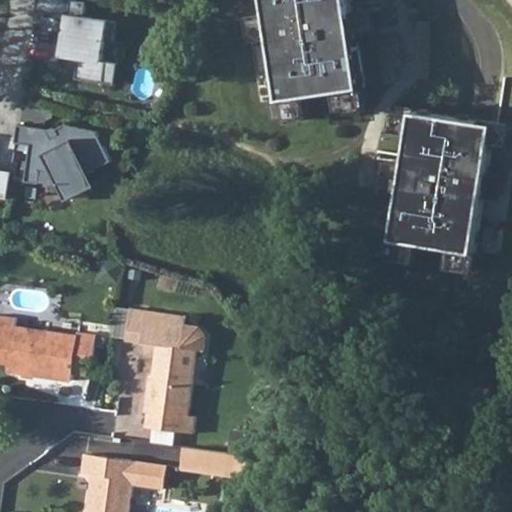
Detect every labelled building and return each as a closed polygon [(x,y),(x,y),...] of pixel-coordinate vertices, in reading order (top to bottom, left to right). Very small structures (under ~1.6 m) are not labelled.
[(78,0),(37,0),(36,11),(69,16),(66,32),(63,32),(60,54),(80,57),(76,78),(105,82),(108,60),(104,59),(107,39),(114,40),(117,21),(84,16),(86,1),(78,0)] [(268,0),(271,16),(274,38),(283,100),(284,99),(303,97),(346,90),(365,88),(365,87),(355,12),(352,0),(268,0)] [(374,10),(355,12),(358,33),(377,29),(374,10)] [(271,16),(250,19),(253,41),(274,38),(271,16)] [(432,21),(421,21),(419,78),(429,78),(432,21)] [(399,37),(380,40),(386,83),(396,82),(394,65),(403,64),(399,37)] [(119,62),(108,60),(105,82),(115,84),(119,62)] [(365,88),(346,90),(348,108),(367,106),(365,88)] [(303,97),(284,99),(287,121),(306,118),(303,97)] [(413,134),(416,110),(417,108),(396,104),(392,130),(413,134)] [(405,183),(396,238),(397,239),(415,242),(455,248),(478,251),(479,251),(488,190),(492,167),(496,141),(499,123),(416,110),(413,134),(408,164),(405,183)] [(511,124),(499,123),(496,141),(511,142),(511,124)] [(19,124),(16,142),(31,145),(26,181),(40,183),(40,182),(42,171),(54,173),(61,185),(61,186),(68,200),(80,194),(93,188),(85,174),(92,171),(113,160),(99,131),(66,124),(56,128),(58,130),(59,133),(52,137),(48,128),(19,124)] [(58,130),(48,128),(52,137),(59,133),(58,130)] [(408,164),(387,161),(385,180),(405,183),(408,164)] [(510,170),(492,167),(488,190),(506,193),(510,170)] [(0,196),(8,198),(12,171),(0,168),(0,196)] [(54,173),(42,171),(40,182),(61,185),(54,173)] [(92,171),(85,174),(93,188),(98,185),(92,171)] [(415,242),(397,239),(393,264),(411,268),(415,242)] [(475,270),(478,251),(455,248),(452,267),(475,270)] [(143,342),(148,311),(132,308),(127,340),(143,342)] [(188,316),(148,311),(143,342),(159,345),(155,374),(152,374),(147,411),(150,411),(148,426),(196,433),(198,416),(191,415),(200,349),(184,347),(187,324),(188,316)] [(79,332),(79,335),(16,327),(18,318),(0,315),(0,361),(10,363),(9,371),(73,380),(74,371),(92,374),(98,335),(79,332)] [(184,347),(200,349),(206,350),(208,335),(201,326),(187,324),(184,347)] [(232,452),(186,446),(183,468),(229,475),(232,452)] [(245,477),(252,455),(232,452),(229,475),(245,477)] [(170,465),(87,453),(84,473),(94,474),(88,511),(131,511),(135,483),(167,488),(170,465)]
